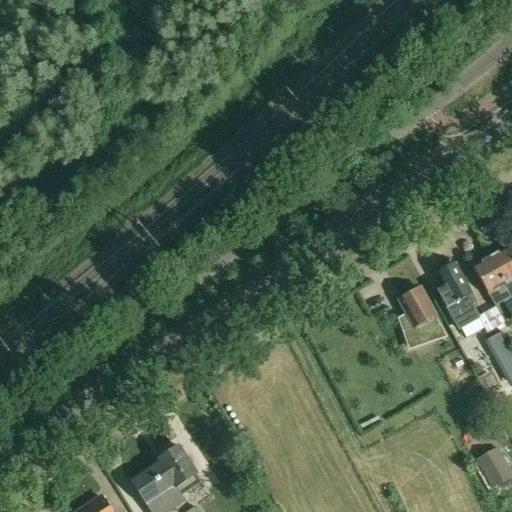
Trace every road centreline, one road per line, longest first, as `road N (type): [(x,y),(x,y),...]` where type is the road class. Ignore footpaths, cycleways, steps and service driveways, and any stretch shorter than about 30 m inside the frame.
road 1 (tertiary): [(0,463),(511,122)]
road 2 (residential): [(0,510),(511,173)]
